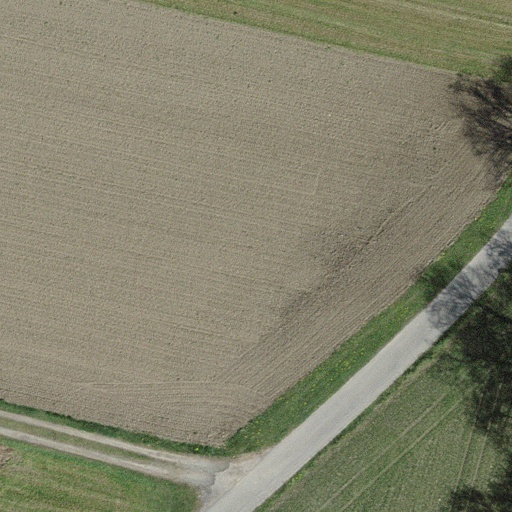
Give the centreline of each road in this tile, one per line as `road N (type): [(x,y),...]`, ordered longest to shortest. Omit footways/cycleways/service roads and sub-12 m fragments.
road 1 (residential): [(511,236),(485,272),(224,511)]
road 2 (track): [(242,495),(0,430)]
